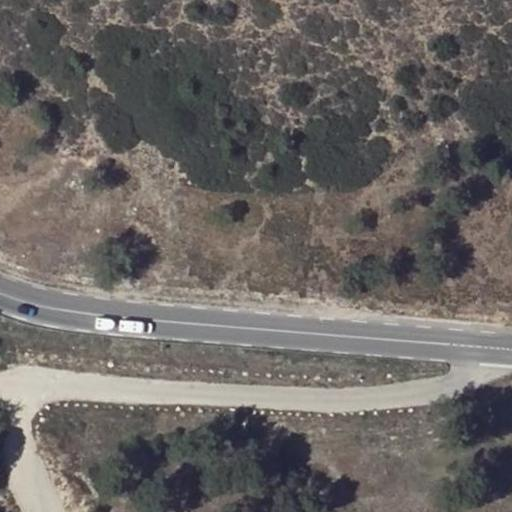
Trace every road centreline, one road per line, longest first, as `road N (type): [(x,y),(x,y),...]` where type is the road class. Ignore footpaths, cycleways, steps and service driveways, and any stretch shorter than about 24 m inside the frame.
road 1 (residential): [(493,351),(430,390),(383,397),(44,383),(27,391),(20,413),(50,511)]
road 2 (secondary): [(0,295),(103,318),(493,351)]
